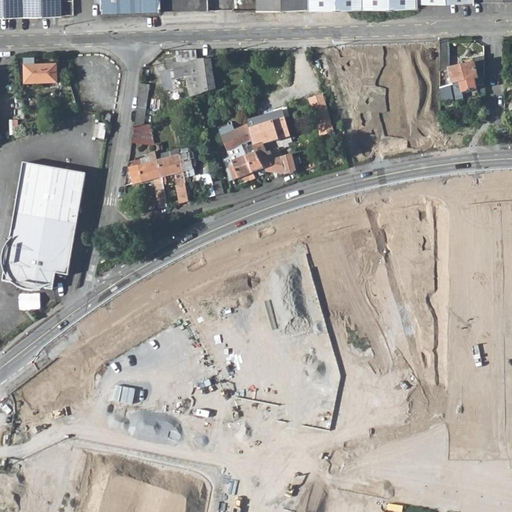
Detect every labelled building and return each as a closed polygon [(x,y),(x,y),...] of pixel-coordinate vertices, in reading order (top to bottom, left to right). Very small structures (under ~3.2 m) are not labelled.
[(0,0),(0,15),(23,15),(61,13),(60,0),(0,0)] [(60,0),(61,13),(73,13),(74,13),(73,0),(102,0),(103,12),(173,10),(172,0),(60,0)] [(207,9),(206,0),(172,0),(173,10),(207,9)] [(257,0),(258,9),(307,8),(307,0),(257,0)] [(485,56),(473,57),(473,62),(449,69),(448,39),(443,39),(440,39),(440,43),(440,44),(441,88),(453,85),(454,84),(459,83),(478,80),(479,77),(484,77),(485,76),(485,56)] [(212,59),(199,60),(174,62),(176,78),(189,76),(191,96),(216,88),(212,59)] [(25,83),(56,82),(56,65),(24,65),(25,83)] [(454,84),(457,100),(463,99),(468,97),(473,96),(477,95),(480,95),(483,94),(486,94),(485,83),(484,77),(479,77),(478,80),(459,83),(454,84)] [(441,98),(454,98),(453,85),(441,88),(441,98)] [(149,89),(140,88),(135,127),(144,124),(149,89)] [(324,96),(315,99),(318,113),(323,128),(332,125),(327,113),(329,113),(324,96)] [(280,118),(278,111),(263,115),(265,123),(280,118)] [(264,144),(290,134),(288,128),(283,130),(280,118),(265,123),(263,115),(248,120),(248,124),(250,127),(254,140),(256,144),(257,147),(264,144)] [(135,127),(132,144),(155,147),(149,123),(144,124),(135,127)] [(227,150),(233,148),(243,144),(247,143),(254,140),(250,127),(248,124),(245,125),(231,130),(229,125),(219,128),(227,150)] [(323,128),(326,137),(335,134),(332,125),(323,128)] [(243,144),(253,172),(265,167),(257,147),(256,144),(249,147),(247,143),(243,144)] [(233,179),(253,172),(243,144),(233,148),(227,150),(229,156),(224,158),(226,167),(228,166),(233,179)] [(273,167),(272,166),(267,152),(264,144),(257,147),(265,167),(266,171),(273,172),(273,167)] [(180,149),(163,153),(165,158),(181,154),(180,149)] [(277,149),(267,152),(272,166),(273,167),(283,164),(280,157),(277,149)] [(154,184),(163,182),(157,155),(156,151),(149,153),(150,156),(151,162),(142,164),(137,166),(141,182),(152,179),(154,184)] [(191,151),(181,154),(182,154),(184,166),(186,177),(187,185),(199,181),(191,151)] [(163,182),(167,180),(166,175),(177,172),(182,203),(189,201),(188,189),(187,185),(186,177),(184,166),(182,154),(181,154),(165,158),(163,153),(157,155),(163,182)] [(294,171),(295,174),(297,173),(291,153),(280,157),(283,164),(285,173),(294,171)] [(142,164),(151,162),(150,156),(140,158),(142,164)] [(141,182),(137,166),(142,164),(140,158),(132,161),(133,166),(128,168),(132,183),(133,184),(141,182)] [(6,248),(5,251),(4,254),(3,262),(3,265),(4,269),(5,274),(3,282),(13,283),(15,285),(18,287),(24,289),(27,290),(32,290),(35,290),(38,289),(42,288),(45,287),(47,286),(54,287),(57,273),(69,275),(87,174),(24,163),(9,244),(6,248)] [(207,197),(215,195),(212,182),(211,176),(203,178),(207,197)] [(223,193),(220,180),(212,182),(215,195),(223,193)] [(163,182),(154,184),(160,208),(167,206),(163,182)]
